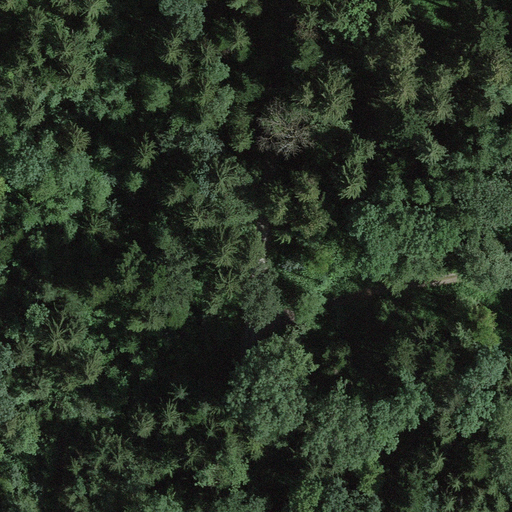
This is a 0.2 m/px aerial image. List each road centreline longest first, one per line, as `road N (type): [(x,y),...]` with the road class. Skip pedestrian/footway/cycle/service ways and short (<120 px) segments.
road 1 (track): [(233,511),(290,0)]
road 2 (track): [(257,334),(511,239)]
